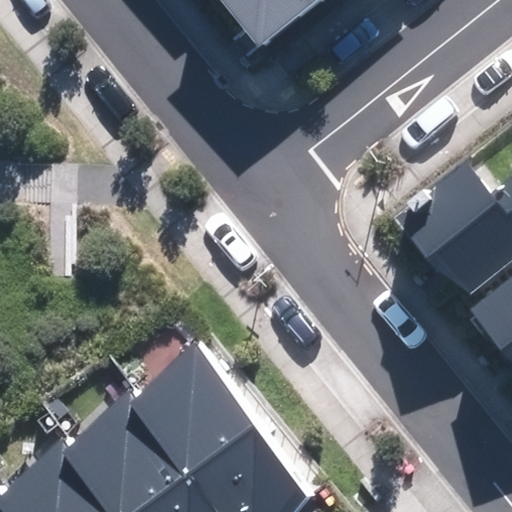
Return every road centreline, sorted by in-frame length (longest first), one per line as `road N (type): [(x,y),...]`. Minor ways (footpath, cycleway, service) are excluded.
road 1 (residential): [(481,464),(258,187)]
road 2 (residential): [(258,187),(500,0)]
road 3 (residential): [(258,187),(108,0)]
